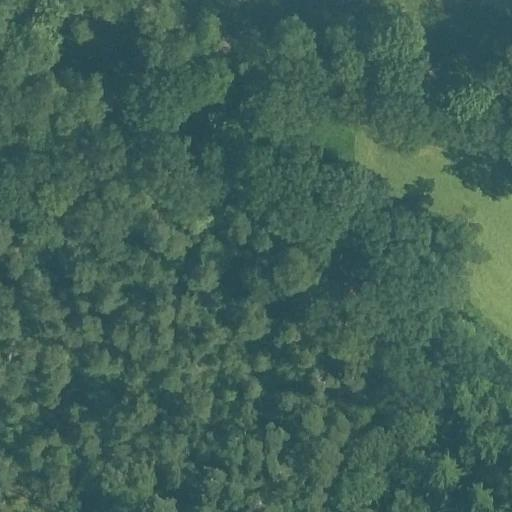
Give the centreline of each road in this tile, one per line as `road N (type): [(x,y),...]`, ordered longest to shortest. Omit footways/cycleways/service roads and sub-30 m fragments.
road 1 (track): [(392,511),(408,382),(401,360),(341,292),(220,116),(208,85)]
road 2 (track): [(247,61),(511,87)]
